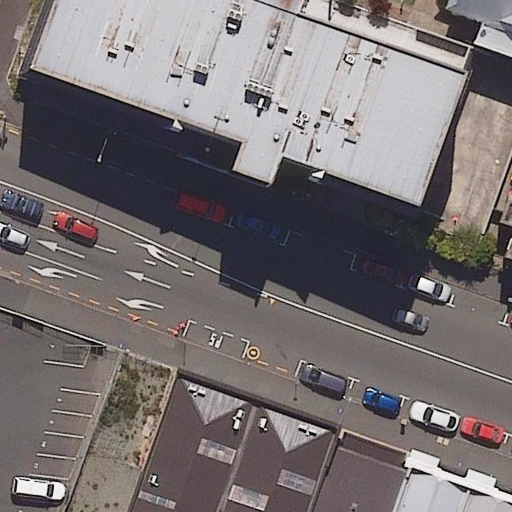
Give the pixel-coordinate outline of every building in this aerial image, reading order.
[(439,67),(235,0),(38,0),(11,83),(393,207),(439,67)] [(511,0),(421,0),(416,17),(511,47),(511,0)] [(511,211),(494,264),(511,270),(511,211)] [(172,371),(127,355),(92,452),(137,468),(172,371)] [(215,511),(258,384),(187,361),(137,511),(215,511)] [(319,511),(352,414),(258,384),(215,511),(319,511)] [(380,511),(407,432),(352,414),(319,511),(380,511)] [(128,511),(141,477),(91,459),(72,511),(128,511)] [(511,511),(511,494),(404,459),(387,511),(511,511)]
